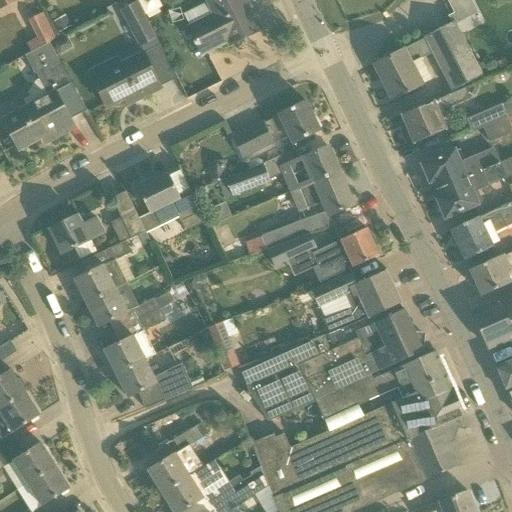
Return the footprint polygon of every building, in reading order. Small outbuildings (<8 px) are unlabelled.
[(0,0),(0,10),(20,0),(0,0)] [(238,41),(261,29),(246,0),(213,0),(207,3),(213,16),(189,29),(202,54),(236,37),(238,41)] [(121,10),(140,48),(157,39),(138,1),(121,10)] [(31,53),(50,43),(56,39),(43,14),(29,22),(38,38),(27,45),(31,53)] [(480,73),(454,23),(375,65),(393,100),(423,85),(411,61),(432,50),(452,88),(480,73)] [(88,111),(50,43),(31,53),(26,56),(39,79),(36,81),(28,93),(30,97),(24,100),(28,108),(4,121),(19,150),(48,135),(51,141),(75,128),(71,120),(88,111)] [(136,101),(162,88),(145,53),(93,79),(107,108),(133,95),(136,101)] [(414,144),(447,130),(441,118),(446,116),(443,110),(471,99),(465,88),(402,116),(408,128),(406,131),(409,139),(412,140),(414,144)] [(280,116),(264,124),(271,138),(286,130),(293,144),(320,130),(307,102),(279,115),(280,116)] [(472,133),(484,128),(507,117),(502,105),(466,120),(472,133)] [(490,142),(511,132),(511,115),(507,117),(484,128),(490,142)] [(243,156),(258,149),(270,143),(272,142),(271,138),(264,124),(263,123),(234,138),(243,156)] [(285,171),(295,192),(340,173),(329,147),(292,163),(288,153),(226,179),(233,196),(270,181),(269,178),(285,171)] [(497,161),(491,147),(459,161),(454,151),(423,165),(424,168),(423,171),(423,175),(426,178),(429,180),(434,190),(497,161)] [(500,160),(497,161),(434,190),(439,203),(438,207),(438,211),(441,214),(444,215),(446,218),(478,204),(472,190),(511,172),(511,157),(500,162),(500,160)] [(227,161),(210,161),(210,167),(212,167),(212,183),(223,179),(224,168),(226,169),(227,161)] [(354,205),(340,173),(295,192),(297,197),(303,211),(324,201),(329,210),(331,216),(354,205)] [(154,178),(137,186),(150,213),(156,227),(179,217),(186,232),(207,222),(190,187),(178,193),(169,174),(155,181),(154,178)] [(139,218),(126,191),(112,198),(127,229),(132,239),(146,233),(139,218)] [(511,201),(452,230),(466,260),(494,247),(493,245),(499,242),(495,233),(511,224),(511,201)] [(150,213),(139,218),(146,233),(156,227),(150,213)] [(97,251),(92,241),(105,234),(98,220),(83,226),(78,215),(50,229),(62,255),(74,249),(80,259),(97,251)] [(264,238),(267,248),(313,231),(317,230),(312,217),(287,227),(263,237),(264,238)] [(367,228),(341,241),(353,268),(379,255),(367,228)] [(117,234),(122,244),(126,242),(132,239),(127,229),(117,234)] [(313,231),(267,248),(273,263),(319,246),(313,231)] [(264,238),(247,244),(251,255),(267,248),(264,238)] [(341,241),(312,254),(317,265),(313,268),(320,283),(353,268),(341,241)] [(117,290),(128,285),(117,260),(131,253),(126,242),(104,253),(109,263),(75,280),(87,303),(117,290)] [(511,251),(471,271),(482,295),(511,281),(511,251)] [(393,284),(387,271),(357,284),(351,272),(312,290),(319,307),(320,307),(326,319),(324,320),(330,333),(375,316),(402,303),(395,290),(399,288),(396,283),(393,284)] [(184,280),(189,291),(198,287),(193,276),(184,280)] [(99,327),(128,312),(117,290),(87,303),(99,327)] [(489,349),(511,338),(511,294),(473,312),(489,349)] [(139,306),(132,310),(138,320),(161,309),(156,300),(156,299),(155,298),(139,307),(139,306)] [(144,360),(155,355),(144,332),(166,320),(161,309),(138,320),(143,331),(105,351),(117,376),(146,363),(144,360)] [(316,400),(372,374),(424,351),(422,348),(424,335),(416,334),(404,310),(356,332),(358,337),(331,350),(324,336),(239,368),(247,389),(268,420),(316,400)] [(225,371),(239,366),(224,323),(210,328),(225,371)] [(198,343),(204,354),(216,348),(211,337),(198,343)] [(0,362),(17,352),(11,341),(0,347),(0,362)] [(452,389),(436,352),(374,379),(372,374),(316,400),(325,421),(359,406),(398,388),(402,397),(363,414),(291,448),(285,434),(276,438),(274,434),(251,444),(264,475),(269,485),(279,511),(352,511),(459,466),(449,443),(453,441),(461,422),(459,418),(465,416),(453,388),(452,389)] [(511,359),(497,366),(509,393),(511,390),(511,359)] [(182,364),(153,378),(146,363),(117,376),(128,398),(156,384),(165,402),(194,388),(182,364)] [(0,410),(0,411),(26,394),(12,371),(3,375),(0,377),(0,410)] [(0,432),(0,437),(1,439),(13,433),(14,432),(40,415),(26,394),(0,411),(10,426),(0,432)] [(179,452),(148,471),(162,493),(217,462),(216,460),(204,467),(191,444),(202,438),(196,428),(190,431),(173,441),(179,452)] [(41,444),(26,453),(14,461),(29,484),(56,466),(41,444)] [(217,462),(162,493),(173,511),(181,511),(205,498),(211,508),(256,480),(252,475),(243,480),(242,478),(238,479),(237,478),(231,481),(229,481),(217,462)] [(43,506),(70,488),(56,466),(29,484),(43,506)] [(211,508),(214,511),(226,511),(269,485),(264,475),(256,480),(211,508)] [(475,511),(469,492),(418,510),(418,511),(475,511)]
